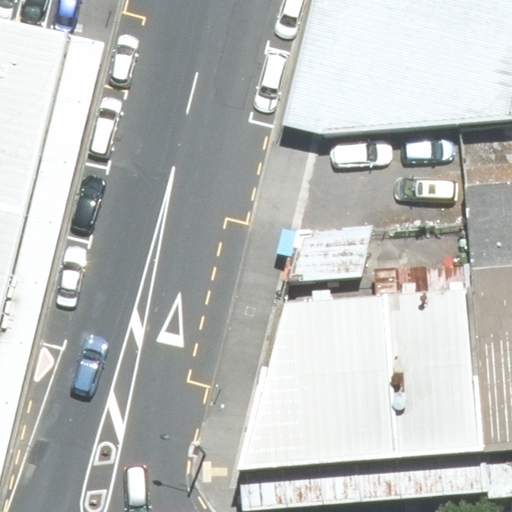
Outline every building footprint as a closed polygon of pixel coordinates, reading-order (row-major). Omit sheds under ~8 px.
[(510,122),(511,114),(511,0),(322,0),(290,129),(327,140),(510,122)] [(0,203),(36,212),(80,42),(0,22),(0,203)] [(0,368),(36,212),(0,203),(0,368)] [(488,450),(511,448),(511,268),(475,271),(477,295),(488,450)] [(241,468),(488,450),(477,295),(282,300),(241,468)]
